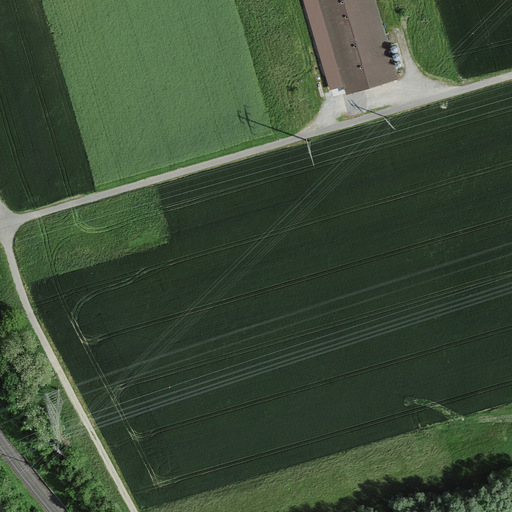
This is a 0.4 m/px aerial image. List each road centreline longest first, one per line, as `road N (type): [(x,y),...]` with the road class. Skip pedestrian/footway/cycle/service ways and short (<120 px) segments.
road 1 (track): [(511,73),(0,226)]
road 2 (track): [(0,218),(28,312),(133,511)]
